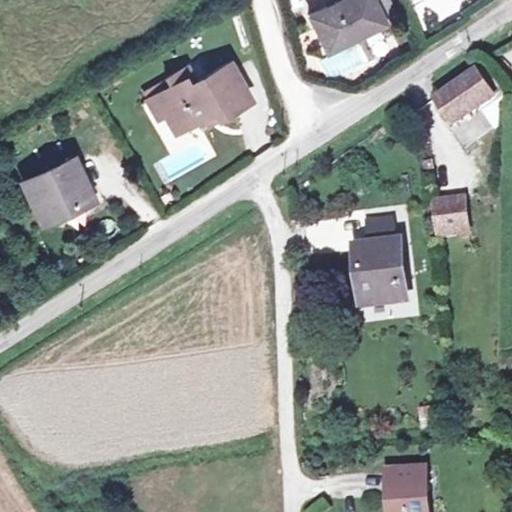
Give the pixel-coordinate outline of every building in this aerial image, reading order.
[(361,22),(363,27),(389,14),(382,0),(326,0),(313,7),(328,38),(361,22)] [(397,0),(382,0),(389,14),(394,16),(404,11),(400,1),(398,2),(397,0)] [(251,89),(228,51),(189,75),(181,62),(166,70),(170,77),(155,86),(166,104),(177,123),(205,106),(214,101),(218,108),(251,89)] [(481,64),(441,97),(461,122),(500,89),(481,64)] [(159,108),(166,104),(155,86),(148,90),(159,108)] [(214,101),(205,106),(209,113),(218,108),(214,101)] [(28,182),(45,215),(90,193),(73,159),(28,182)] [(473,192),(443,195),(445,229),(475,226),(473,192)] [(378,212),(379,238),(406,237),(405,211),(378,212)] [(406,237),(379,238),(368,238),(370,286),(410,283),(408,237),(406,237)] [(399,462),(401,511),(437,511),(436,461),(399,462)]
